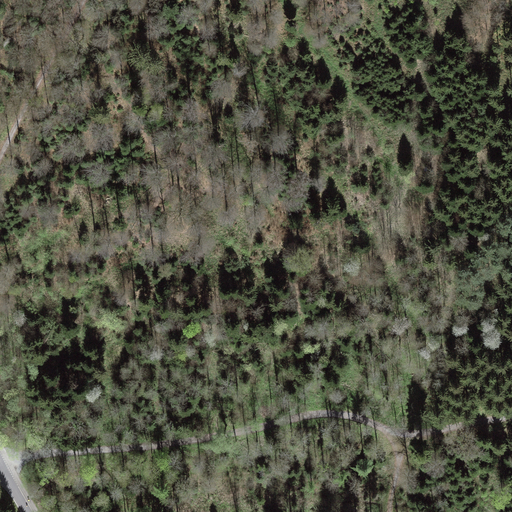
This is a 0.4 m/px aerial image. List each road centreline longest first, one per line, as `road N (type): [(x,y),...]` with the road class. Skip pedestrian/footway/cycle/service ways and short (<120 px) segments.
road 1 (track): [(0,459),(209,437),(332,411),(400,436),(511,415)]
road 2 (track): [(0,157),(85,0)]
